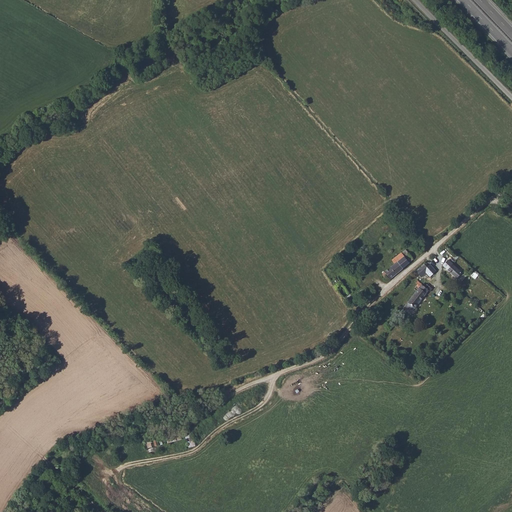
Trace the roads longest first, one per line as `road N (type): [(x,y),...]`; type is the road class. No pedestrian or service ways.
road 1 (track): [(50,466),(92,442),(200,420),(236,390),(327,353),(380,294)]
road 2 (unclassified): [(487,200),(380,294)]
road 3 (unclassified): [(511,97),(414,0)]
